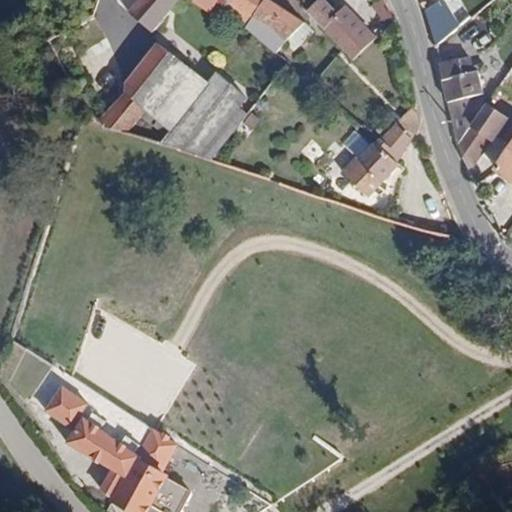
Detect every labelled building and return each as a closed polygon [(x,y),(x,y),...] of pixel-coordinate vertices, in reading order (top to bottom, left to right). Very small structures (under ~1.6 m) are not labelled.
[(149,33),(191,0),(141,0),(130,12),(149,33)] [(314,31),(278,0),(241,0),(238,5),(230,14),(251,28),(254,21),(272,28),(293,55),(314,31)] [(326,0),(306,0),(307,17),(355,65),(396,26),(388,5),(368,30),(349,11),(341,16),(326,0)] [(446,0),(427,13),(436,48),(472,22),(462,0),(446,0)] [(61,19),(68,43),(104,33),(96,9),(61,19)] [(206,82),(155,42),(118,89),(125,95),(97,130),(124,136),(145,111),(168,129),(206,82)] [(439,65),(459,145),(472,128),(466,99),(484,95),(478,67),(462,70),(459,59),(439,65)] [(511,87),(511,68),(503,82),(511,87)] [(244,98),(213,72),(206,82),(168,129),(155,145),(197,158),(244,98)] [(472,128),(459,145),(471,169),(510,121),(491,106),(472,128)] [(419,120),(417,110),(365,162),(359,157),(344,174),(372,198),(401,168),(416,140),(425,126),(424,119),(419,120)] [(511,147),(511,154),(497,173),(511,184),(511,136),(507,144),(511,147)] [(152,511),(168,487),(167,479),(182,449),(161,438),(152,457),(91,420),(73,451),(132,486),(120,508),(127,511),(152,511)]
